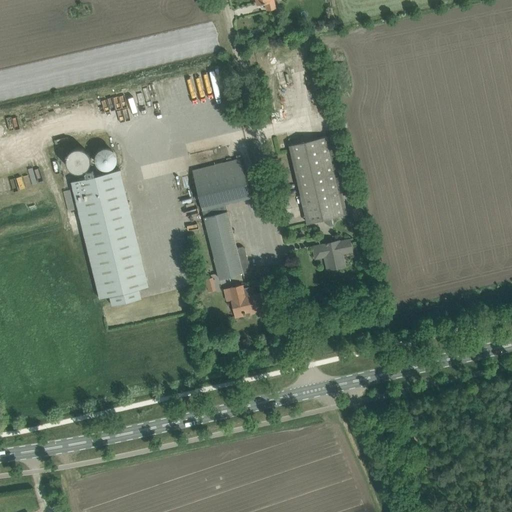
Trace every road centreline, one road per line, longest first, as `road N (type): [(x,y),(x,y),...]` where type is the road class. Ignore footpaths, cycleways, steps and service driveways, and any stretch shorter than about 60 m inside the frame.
road 1 (unclassified): [(318,391),(226,0)]
road 2 (primary): [(0,456),(318,391)]
road 3 (primary): [(318,391),(511,345)]
road 4 (track): [(437,511),(392,394)]
